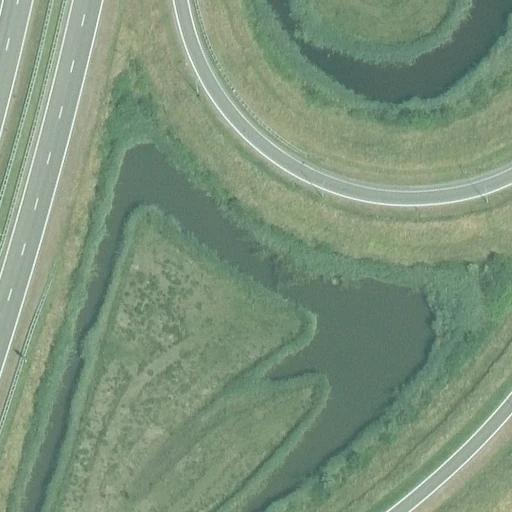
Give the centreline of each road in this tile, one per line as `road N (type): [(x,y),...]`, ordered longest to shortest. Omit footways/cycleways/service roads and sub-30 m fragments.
road 1 (trunk): [(511,175),(457,195),(411,199),(368,197),(298,172),(262,149),(214,97),(179,0)]
road 2 (trunk): [(0,325),(87,0)]
road 3 (trunk): [(400,511),(511,404)]
